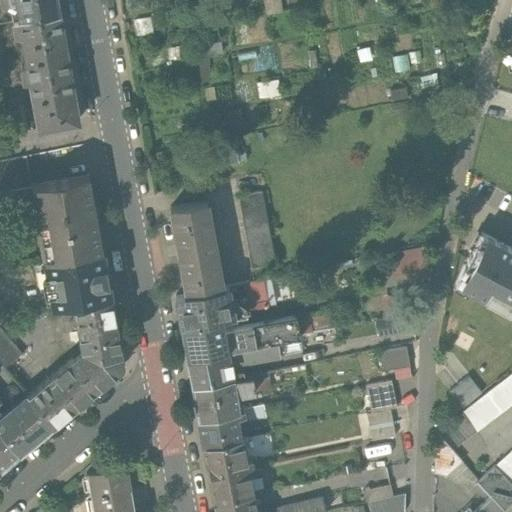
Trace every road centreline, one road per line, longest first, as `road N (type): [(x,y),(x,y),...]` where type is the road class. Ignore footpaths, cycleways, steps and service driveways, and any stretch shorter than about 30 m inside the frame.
road 1 (residential): [(503,0),(427,335),(422,511)]
road 2 (residential): [(162,399),(113,130)]
road 3 (residential): [(162,399),(110,412),(0,508)]
road 4 (residential): [(113,130),(90,0)]
